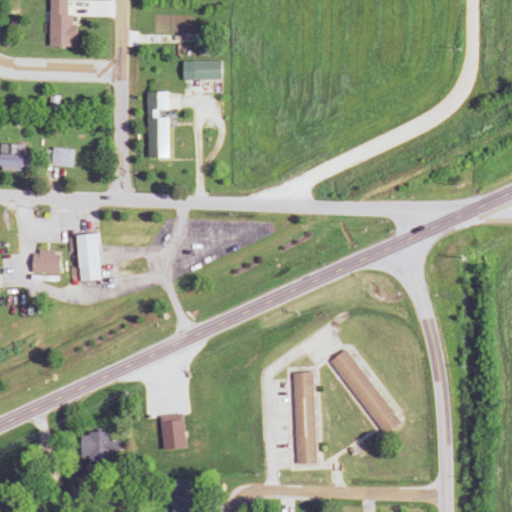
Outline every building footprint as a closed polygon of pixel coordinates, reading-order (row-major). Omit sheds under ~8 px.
[(46,49),(71,49),(71,16),(64,16),(64,1),(46,1),(46,49)] [(186,82),(218,82),(218,63),(186,63),(186,82)] [(143,161),(164,161),(164,116),(163,116),(163,94),(143,94),(143,161)] [(0,172),(21,173),(21,146),(0,146),(0,160),(0,172)] [(69,170),(70,151),(43,149),(42,167),(69,170)] [(74,283),(95,282),(93,236),(72,238),(74,283)] [(57,253),(28,253),(28,275),(57,275),(57,253)] [(341,349),(325,361),(379,435),(396,423),(341,349)] [(312,464),(309,372),(288,373),(291,464),(312,464)] [(116,453),(116,440),(106,441),(106,433),(76,433),(76,461),(107,461),(107,453),(116,453)] [(189,511),(189,481),(168,481),(167,511),(189,511)]
